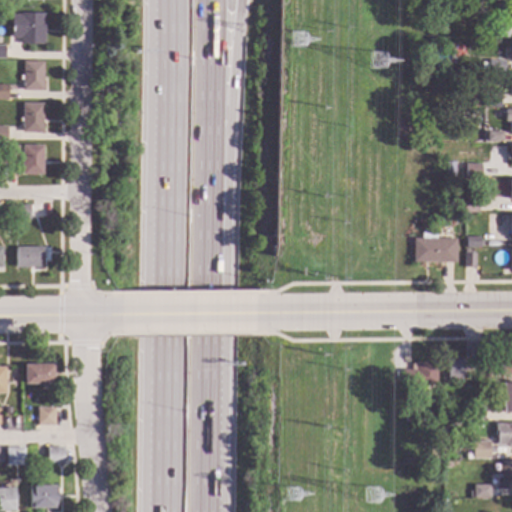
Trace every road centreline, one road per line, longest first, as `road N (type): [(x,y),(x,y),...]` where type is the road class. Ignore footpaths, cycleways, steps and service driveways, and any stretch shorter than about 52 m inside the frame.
road 1 (motorway): [(164,0),(157,511)]
road 2 (motorway): [(206,511),(212,178)]
road 3 (residential): [(80,0),(79,315)]
road 4 (tertiary): [(511,310),(265,312)]
road 5 (residential): [(79,315),(90,511)]
road 6 (motorway): [(212,178),(239,0)]
road 7 (motorway): [(212,178),(210,0)]
road 8 (tertiary): [(265,312),(108,314)]
